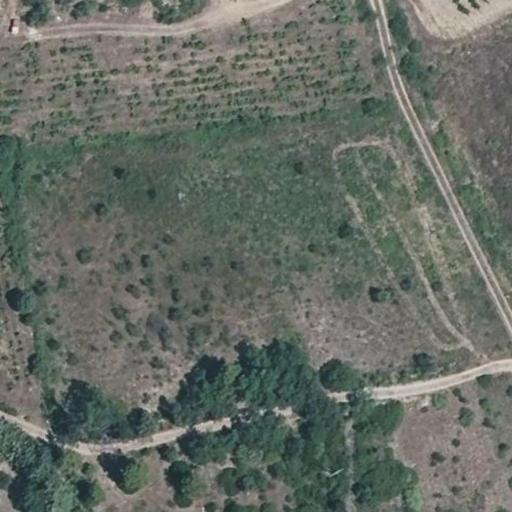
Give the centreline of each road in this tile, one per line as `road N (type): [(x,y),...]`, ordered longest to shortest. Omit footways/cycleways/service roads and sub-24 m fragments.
road 1 (track): [(511,366),(66,461)]
road 2 (track): [(511,313),(396,82),(376,0)]
road 3 (track): [(274,0),(165,29),(134,29)]
